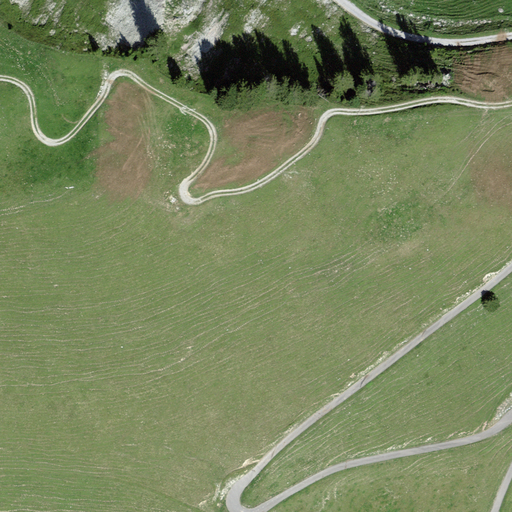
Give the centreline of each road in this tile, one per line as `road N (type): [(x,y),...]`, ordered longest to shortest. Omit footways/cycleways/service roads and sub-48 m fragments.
road 1 (track): [(0,79),(24,90),(48,144),(69,136),(118,74),(200,119),(212,136),(208,156),(180,195),(191,204),(264,181),(308,148),(329,114),(438,101),(511,105)]
road 2 (track): [(239,511),(235,491),(281,444),(511,268)]
road 3 (track): [(511,416),(483,435),(322,473),(257,511)]
road 4 (track): [(511,37),(424,40),(362,20),(336,0)]
